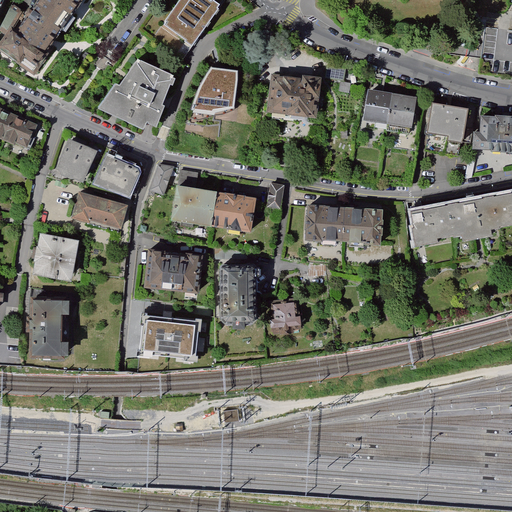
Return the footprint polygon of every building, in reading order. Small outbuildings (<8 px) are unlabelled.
[(41,0),(39,5),(65,24),(81,0),(41,0)] [(170,24),(168,28),(189,43),(188,44),(195,49),(222,11),(220,10),(223,7),(215,2),(216,0),(184,0),(168,23),(170,24)] [(43,55),(65,24),(39,5),(16,36),(43,55)] [(511,31),(486,28),(481,71),(511,74),(511,31)] [(45,56),(43,55),(16,36),(15,38),(10,35),(0,49),(19,63),(22,57),(37,67),(45,56)] [(117,86),(100,112),(130,126),(154,68),(139,61),(121,88),(117,86)] [(346,69),(329,66),(327,79),(343,82),(346,69)] [(235,111),(238,71),(212,67),(199,90),(186,124),(208,127),(220,126),(221,121),(213,120),(214,118),(224,117),(235,111)] [(178,78),(154,68),(130,126),(146,133),(148,126),(159,130),(167,109),(165,107),(173,86),(175,87),(178,78)] [(323,84),(277,79),(273,113),(319,119),(323,84)] [(367,90),(362,119),(386,122),(391,94),(367,90)] [(414,98),(391,94),(386,122),(409,126),(414,98)] [(467,109),(431,102),(426,132),(447,136),(446,140),(461,143),(467,109)] [(0,140),(3,142),(13,118),(0,111),(0,140)] [(511,117),(481,116),(480,132),(473,132),(472,147),(511,149),(511,117)] [(36,128),(13,118),(3,142),(14,147),(16,144),(27,149),(36,128)] [(98,155),(69,142),(60,164),(61,164),(57,173),(62,175),(61,176),(61,178),(62,179),(72,183),(75,183),(84,187),(98,155)] [(140,173),(108,159),(96,187),(110,194),(110,193),(131,201),(142,177),(140,173)] [(175,170),(161,167),(152,192),(165,197),(175,170)] [(287,188),(273,186),(270,210),(283,213),(287,188)] [(175,220),(216,226),(220,195),(180,189),(175,220)] [(511,194),(497,197),(503,228),(511,226),(511,194)] [(128,208),(81,195),(75,219),(90,223),(91,220),(122,229),(128,208)] [(216,226),(252,232),(257,201),(220,195),(216,226)] [(497,197),(443,206),(449,237),(461,235),(462,242),(492,237),(491,230),(503,228),(497,197)] [(437,239),(449,237),(443,206),(407,213),(414,248),(438,244),(437,239)] [(310,207),(308,239),(341,242),(343,210),(310,207)] [(382,212),(343,210),(341,242),(380,244),(382,212)] [(78,245),(39,238),(37,251),(36,251),(33,266),(34,266),(32,280),(70,287),(78,245)] [(164,258),(165,253),(151,251),(147,286),(200,291),(203,257),(189,256),(188,261),(164,258)] [(328,266),(309,264),(309,277),(328,277),(328,266)] [(255,266),(225,267),(223,269),(223,320),(226,322),(256,323),(259,320),(257,268),(255,266)] [(62,305),(33,304),(32,361),(61,361),(62,305)] [(298,306),(277,308),(278,323),(273,323),(274,332),(305,329),(304,320),(299,320),(298,306)] [(200,321),(144,316),(140,355),(197,360),(200,321)] [(238,409),(224,411),(225,423),(239,421),(238,409)]
